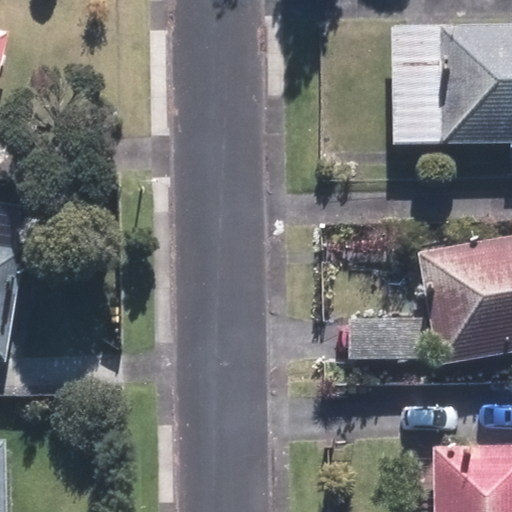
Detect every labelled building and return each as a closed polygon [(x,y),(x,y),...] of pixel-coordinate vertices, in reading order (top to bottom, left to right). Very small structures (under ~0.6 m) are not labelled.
[(0,29),(0,116),(20,34),(0,29)] [(511,35),(434,35),(434,151),(511,151),(511,35)] [(0,245),(0,355),(18,358),(36,252),(0,245)] [(511,246),(410,265),(430,375),(511,360),(511,246)] [(16,511),(15,440),(0,440),(0,511),(16,511)] [(511,511),(511,456),(428,458),(428,511),(511,511)]
